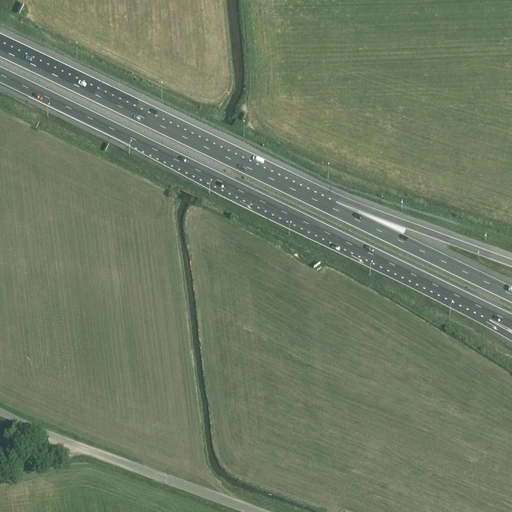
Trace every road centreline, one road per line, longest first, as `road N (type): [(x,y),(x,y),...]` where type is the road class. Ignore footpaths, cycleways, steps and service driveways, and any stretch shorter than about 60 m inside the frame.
road 1 (motorway): [(0,74),(490,312)]
road 2 (motorway): [(334,209),(0,48)]
road 3 (unclassified): [(511,225),(348,124),(231,0)]
road 4 (unclassified): [(259,511),(0,408)]
road 5 (motorway): [(511,294),(334,209)]
road 6 (motorway): [(511,263),(407,224),(334,209)]
